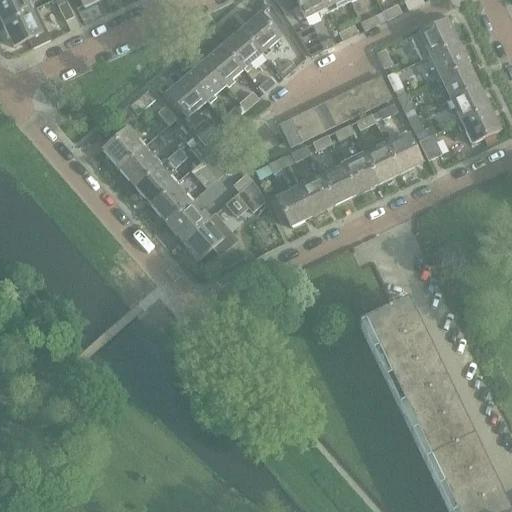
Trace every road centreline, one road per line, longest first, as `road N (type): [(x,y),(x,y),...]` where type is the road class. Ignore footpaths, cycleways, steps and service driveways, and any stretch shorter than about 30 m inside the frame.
road 1 (residential): [(391,216),(198,309),(5,91)]
road 2 (residential): [(511,474),(391,216)]
road 3 (residential): [(276,108),(368,46),(468,0)]
road 4 (residential): [(5,91),(193,0)]
road 5 (residential): [(511,159),(391,216)]
